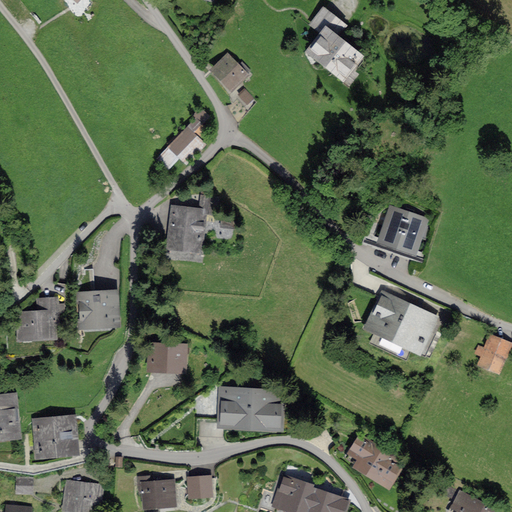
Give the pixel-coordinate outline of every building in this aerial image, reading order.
[(327,34),(330,37),(340,25),(320,10),(310,22),(326,34),(327,34)] [(326,34),(312,52),(343,76),(357,58),(330,37),(327,34),(326,34)] [(232,88),(244,76),(247,78),(251,74),(241,63),(237,68),(227,57),(214,70),(232,88)] [(247,104),(253,98),(246,91),(240,96),(247,104)] [(181,156),(185,161),(203,143),(198,138),(207,130),(195,119),(181,133),(179,131),(168,143),(170,145),(157,158),(168,169),(181,156)] [(200,211),(174,208),(169,246),(199,249),(204,212),(216,213),(218,199),(206,197),(206,194),(202,193),(200,211)] [(392,210),(382,240),(413,250),(423,221),(392,210)] [(234,228),(234,221),(223,219),(222,226),(234,228)] [(83,325),(115,323),(113,295),(100,296),(99,290),(90,290),(91,296),(81,297),(83,325)] [(382,336),(403,346),(405,341),(418,347),(431,320),(419,314),(419,315),(384,299),(371,325),(385,331),(382,336)] [(42,300),(42,302),(38,303),(39,312),(34,312),(34,315),(21,316),(22,336),(52,334),(52,322),(56,322),(55,300),(42,300)] [(481,363),(498,371),(509,345),(489,337),(484,348),(479,346),(476,353),(484,356),(481,363)] [(172,348),(152,347),(151,367),(182,368),(183,348),(178,348),(178,345),(172,344),(172,348)] [(235,392),(225,391),(224,422),(277,425),(278,394),(269,393),(269,390),(235,388),(235,392)] [(12,397),(0,397),(0,435),(16,434),(12,397)] [(55,451),(55,453),(75,451),(72,420),(37,423),(40,453),(55,451)] [(360,436),(347,457),(389,483),(402,462),(360,436)] [(299,511),(341,511),(345,502),(307,489),(308,486),(282,477),(280,481),(282,482),(275,503),(300,511),(299,511)] [(17,494),(32,494),(33,478),(17,478),(17,494)] [(155,507),(155,504),(173,503),(173,495),(175,495),(174,481),(143,484),(143,485),(140,485),(141,493),(144,493),(145,508),(155,507)] [(66,507),(99,511),(102,486),(68,482),(66,507)] [(496,511),(460,493),(454,506),(461,509),(459,511),(496,511)]
